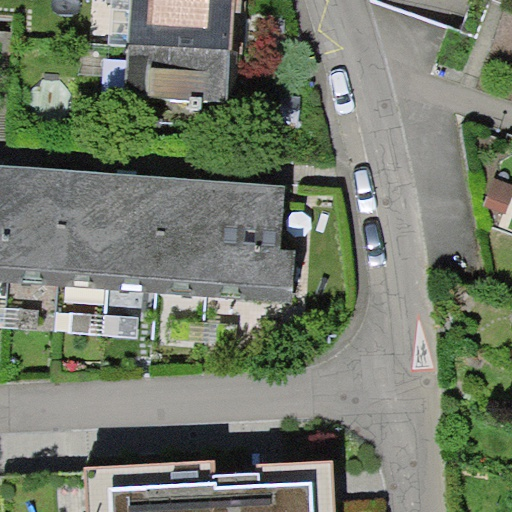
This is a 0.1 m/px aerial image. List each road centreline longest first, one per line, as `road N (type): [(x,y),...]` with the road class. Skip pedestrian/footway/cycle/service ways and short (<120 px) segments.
road 1 (residential): [(0,408),(411,386)]
road 2 (residential): [(411,386),(381,146),(340,0)]
road 3 (residential): [(426,511),(411,386)]
